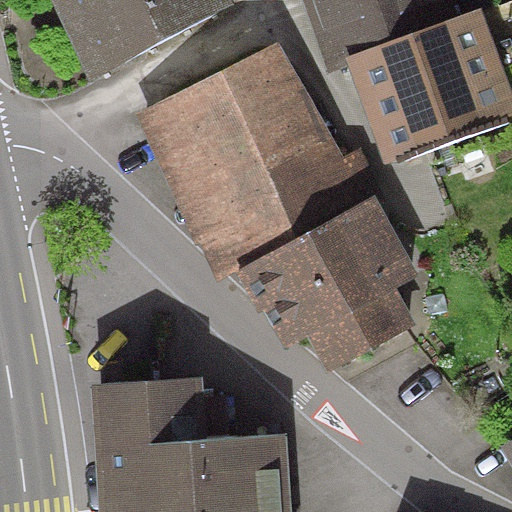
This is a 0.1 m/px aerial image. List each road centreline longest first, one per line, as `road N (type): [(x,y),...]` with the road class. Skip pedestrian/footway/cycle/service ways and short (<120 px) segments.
road 1 (residential): [(0,150),(33,148),(94,183),(217,301),(473,511)]
road 2 (primary): [(0,315),(29,511)]
